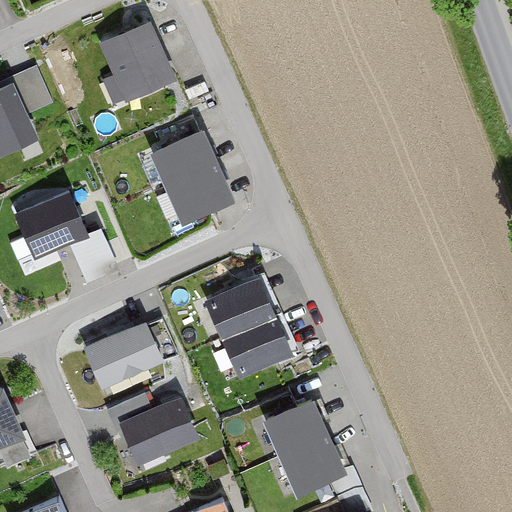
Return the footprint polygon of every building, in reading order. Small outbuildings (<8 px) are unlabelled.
[(199,74),(173,15),(120,37),(134,69),(122,73),(135,102),(199,74)] [(36,63),(0,78),(0,149),(36,133),(28,113),(53,102),(36,63)] [(241,199),(202,108),(151,129),(190,220),(241,199)] [(9,214),(31,259),(86,231),(63,186),(9,214)] [(263,271),(204,296),(220,334),(279,308),(263,271)] [(279,308),(220,334),(237,372),(296,346),(279,308)] [(151,322),(83,351),(100,391),(168,363),(151,322)] [(167,388),(127,405),(136,426),(148,421),(147,417),(175,405),(167,388)] [(36,463),(6,389),(0,391),(0,461),(5,475),(36,463)] [(175,405),(147,417),(148,421),(164,458),(228,431),(211,390),(175,405)] [(317,394),(259,420),(274,454),(332,429),(317,394)] [(332,429),(274,454),(289,489),(347,464),(332,429)] [(56,442),(37,450),(45,471),(65,463),(56,442)] [(240,511),(230,489),(194,506),(196,511),(240,511)] [(21,511),(68,511),(60,494),(21,511)]
